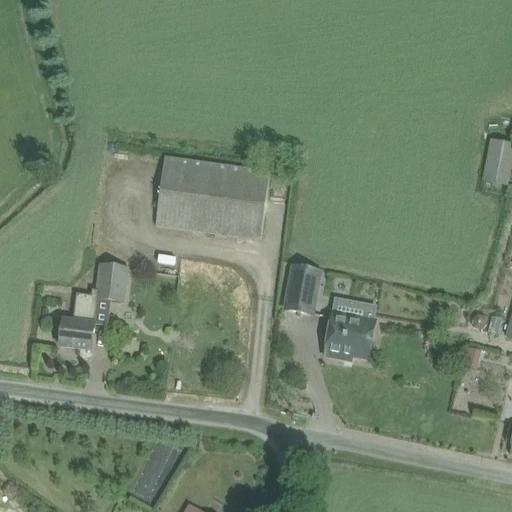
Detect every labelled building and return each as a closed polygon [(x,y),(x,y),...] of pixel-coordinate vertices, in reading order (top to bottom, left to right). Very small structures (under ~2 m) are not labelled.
[(508,186),(511,165),(511,144),(490,141),(482,182),(508,186)] [(156,228),(261,242),(270,174),(166,159),(156,228)] [(63,328),(60,348),(92,352),(95,332),(95,327),(99,301),(111,303),(123,305),(128,271),(102,268),(98,293),(92,292),(91,298),(77,296),(73,324),(64,323),(63,328)] [(293,269),(286,312),(313,317),(321,274),(293,269)] [(333,319),(325,359),(345,362),(345,358),(369,363),(375,327),(366,325),(369,308),(336,302),(333,319)] [(478,316),(472,322),(474,330),(482,333),(488,326),(486,318),(478,316)] [(469,350),(464,368),(476,372),(481,353),(469,350)]
